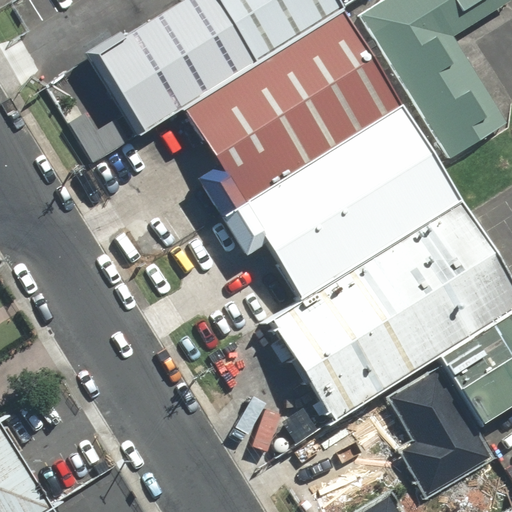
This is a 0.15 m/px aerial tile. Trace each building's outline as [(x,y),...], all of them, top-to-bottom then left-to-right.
[(175,0),(85,54),(134,134),(176,108),(337,10),(330,0),(175,0)] [(500,7),(496,0),(377,0),(352,15),(439,158),(499,121),(448,38),(500,7)] [(397,109),(337,10),(176,108),(235,207),(397,109)] [(455,204),(397,109),(235,207),(293,302),(455,204)] [(511,313),(511,296),(455,204),(293,302),(260,322),(325,427),(433,361),(511,313)] [(511,402),(511,313),(433,361),(473,427),(511,402)] [(488,455),(435,368),(383,399),(410,443),(395,452),(421,495),(488,455)] [(0,442),(0,511),(42,511),(43,511),(0,442)] [(389,511),(381,498),(359,511),(389,511)] [(511,511),(511,501),(494,511),(511,511)]
